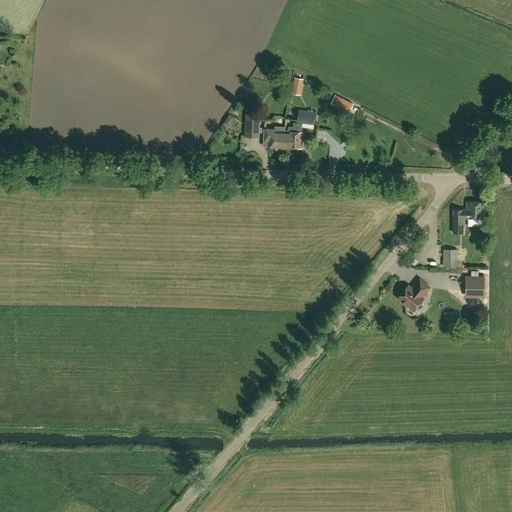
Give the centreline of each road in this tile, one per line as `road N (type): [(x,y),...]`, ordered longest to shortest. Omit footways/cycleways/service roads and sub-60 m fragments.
road 1 (unclassified): [(457,179),(0,170)]
road 2 (unclassified): [(457,179),(176,511)]
